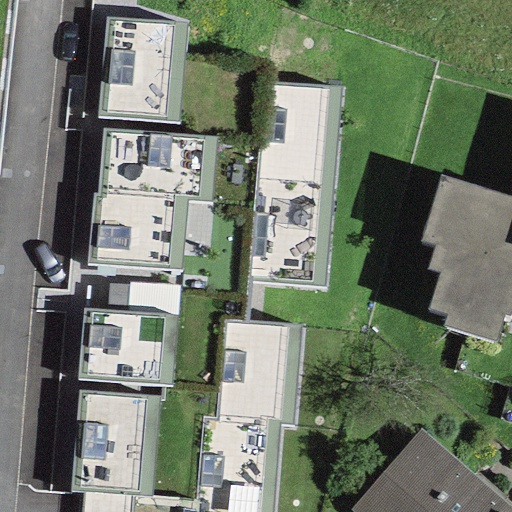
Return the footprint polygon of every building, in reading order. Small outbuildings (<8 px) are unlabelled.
[(186,23),(103,17),(95,117),(104,118),(103,130),(99,195),(91,194),(86,265),(174,271),(173,279),(325,290),(340,84),(258,78),(259,61),(184,55),(186,23)] [(511,198),(441,176),(420,242),(433,246),(426,271),(437,274),(426,309),(446,315),(442,327),(493,343),(502,316),(508,318),(510,313),(511,313),(511,198)] [(179,291),(179,286),(128,282),(128,286),(107,284),(105,311),(177,316),(179,291)] [(76,381),(78,381),(70,492),(81,492),(132,496),(181,499),(179,511),(272,511),(278,426),(293,427),(300,327),(247,323),(249,295),(179,291),(177,316),(105,311),(81,310),(76,381)] [(511,511),(511,508),(418,429),(348,510),(349,511),(511,511)] [(130,511),(132,496),(81,492),(80,511),(130,511)]
